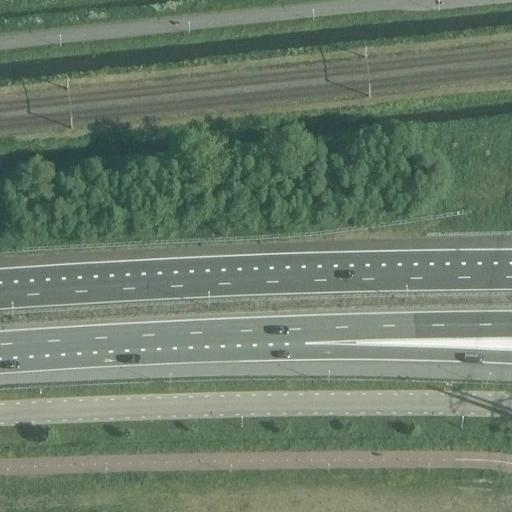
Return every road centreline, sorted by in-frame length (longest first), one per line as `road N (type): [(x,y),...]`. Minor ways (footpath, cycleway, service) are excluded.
road 1 (motorway): [(511,278),(0,296)]
road 2 (secondary): [(0,417),(511,409)]
road 3 (unclassified): [(0,45),(434,0)]
road 4 (motorway): [(0,345),(304,329)]
road 5 (motorway): [(304,329),(511,354)]
road 6 (motorway): [(304,329),(511,324)]
